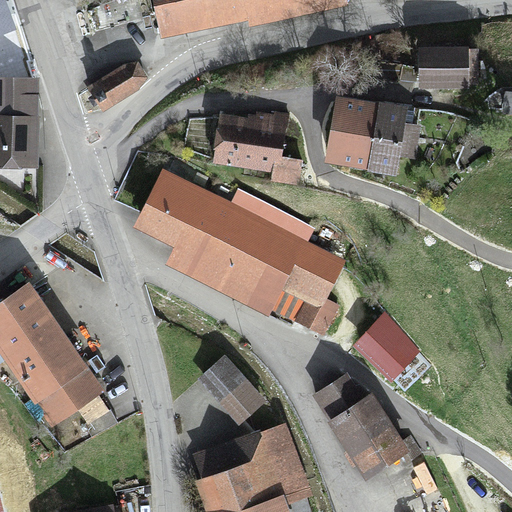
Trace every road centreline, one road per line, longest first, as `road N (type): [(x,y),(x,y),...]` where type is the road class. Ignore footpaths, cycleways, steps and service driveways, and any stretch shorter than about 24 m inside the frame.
road 1 (tertiary): [(511,0),(212,53),(78,145)]
road 2 (secondary): [(96,194),(149,370),(166,511)]
road 3 (track): [(511,267),(323,181),(310,163),(313,102)]
road 4 (unknown): [(298,341),(293,382),(351,504)]
road 5 (secondary): [(27,0),(78,145)]
